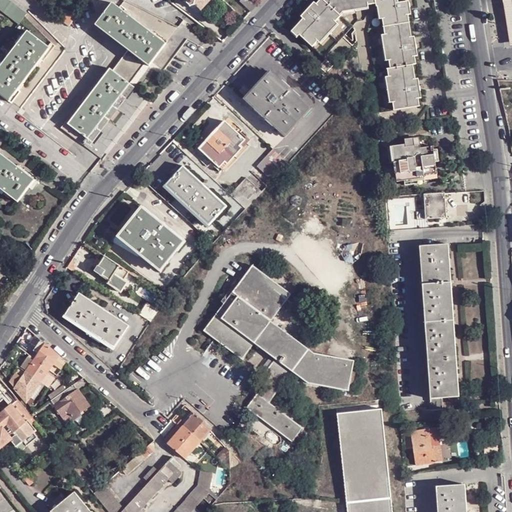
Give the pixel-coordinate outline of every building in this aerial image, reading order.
[(10,0),(0,0),(0,8),(19,24),(28,13),(10,0)] [(187,0),(187,3),(191,5),(195,4),(201,10),(210,0),(187,0)] [(251,12),(257,6),(250,0),(241,0),(240,1),(251,12)] [(305,20),(295,31),(302,37),(314,49),(320,42),(338,23),(342,19),(340,16),(344,12),(370,8),(378,6),(379,9),(382,9),(384,22),(386,37),(390,64),(392,70),(389,71),(390,79),(394,105),(395,112),(421,108),(420,100),(417,81),(415,66),(417,66),(416,58),(413,39),(409,17),(407,4),(406,0),(318,0),(316,3),(319,6),(317,8),(305,20)] [(511,0),(503,0),(511,47),(511,0)] [(128,50),(145,63),(149,66),(152,62),(166,44),(112,2),(95,25),(128,50)] [(302,17),(305,20),(317,8),(314,5),(302,17)] [(371,12),(370,8),(344,12),(340,16),(342,19),(345,16),(371,12)] [(65,9),(58,18),(68,25),(75,17),(65,9)] [(338,23),(320,42),(323,45),(341,26),(338,23)] [(50,47),(28,30),(0,67),(0,93),(10,101),(50,47)] [(302,37),(295,31),(292,34),(298,40),(302,37)] [(387,65),(390,64),(386,37),(382,37),(387,65)] [(130,84),(145,63),(128,50),(112,70),(130,84)] [(334,68),(326,61),(319,68),(326,75),(334,68)] [(88,139),(130,84),(112,70),(109,68),(104,76),(69,123),(68,124),(88,139)] [(286,137),(311,109),(271,72),(245,100),(266,119),(286,137)] [(69,123),(104,76),(102,74),(66,121),(69,123)] [(511,82),(499,82),(501,92),(511,92),(511,82)] [(511,92),(501,92),(510,131),(511,130),(511,92)] [(83,145),(88,139),(68,124),(69,123),(66,121),(61,128),(83,145)] [(225,162),(228,165),(242,149),(240,147),(245,141),(239,135),(236,132),(233,129),(231,128),(225,122),(199,149),(205,155),(207,157),(210,160),(213,162),(220,168),(225,162)] [(436,163),(435,150),(435,147),(422,148),(421,145),(416,146),(415,138),(406,139),(406,145),(393,146),(395,163),(397,182),(405,181),(426,179),(425,176),(438,175),(436,163)] [(240,147),(242,149),(248,144),(245,141),(240,147)] [(289,164),(273,150),(257,167),(271,179),(266,185),(268,187),(289,164)] [(0,153),(0,188),(18,202),(29,187),(34,180),(0,153)] [(208,163),(209,162),(210,160),(207,157),(202,162),(208,168),(210,165),(208,163)] [(220,173),(228,165),(225,162),(220,168),(218,170),(220,173)] [(166,186),(210,226),(227,206),(183,167),(166,186)] [(438,179),(438,175),(425,176),(426,179),(405,181),(405,186),(426,183),(426,181),(438,179)] [(37,176),(34,180),(29,187),(32,189),(40,178),(37,176)] [(247,177),(230,195),(246,209),(262,192),(247,177)] [(208,228),(210,226),(166,186),(164,188),(208,228)] [(445,192),(424,194),(426,211),(421,211),(421,219),(447,218),(445,192)] [(160,273),(179,250),(174,245),(180,237),(143,207),(119,237),(141,255),(140,257),(160,273)] [(174,245),(179,250),(186,241),(180,237),(174,245)] [(139,258),(140,257),(118,239),(114,243),(139,258)] [(420,246),(431,400),(443,399),(459,398),(448,245),(420,246)] [(120,267),(105,257),(102,262),(98,260),(94,265),(98,268),(95,272),(110,282),(120,267)] [(120,267),(110,282),(109,284),(112,286),(122,292),(127,286),(123,283),(129,272),(120,267)] [(308,350),(272,322),(290,295),(252,267),(204,331),(243,360),(255,344),(275,359),(260,381),(264,385),(247,408),(293,442),(303,428),(269,403),(292,373),(308,384),(347,391),(353,362),(314,354),(308,350)] [(80,294),(66,316),(77,324),(103,341),(115,349),(130,327),(80,294)] [(147,304),(140,315),(151,322),(158,311),(147,304)] [(77,324),(66,316),(64,318),(76,326),(77,324)] [(77,324),(76,326),(102,343),(103,341),(77,324)] [(42,342),(36,337),(31,344),(37,348),(42,342)] [(114,351),(115,349),(103,341),(102,343),(114,351)] [(64,366),(66,363),(46,345),(36,360),(50,370),(53,365),(61,370),(64,366)] [(20,369),(26,373),(34,362),(28,358),(20,369)] [(40,383),(48,388),(55,379),(47,374),(50,370),(36,360),(34,362),(26,373),(40,383)] [(14,373),(16,374),(22,379),(26,373),(20,369),(18,367),(14,373)] [(27,402),(30,406),(34,400),(30,398),(40,383),(26,373),(22,379),(15,389),(27,402)] [(16,374),(10,382),(15,389),(22,379),(16,374)] [(61,395),(52,402),(56,408),(56,410),(59,415),(61,416),(67,423),(74,419),(75,420),(84,414),(83,412),(90,407),(74,385),(61,395)] [(48,396),(52,402),(61,395),(57,389),(48,396)] [(31,416),(11,392),(7,396),(0,401),(0,416),(1,415),(0,413),(11,405),(25,422),(12,433),(15,436),(10,439),(16,446),(23,440),(40,427),(31,416)] [(443,399),(431,400),(432,411),(444,410),(443,399)] [(0,447),(10,439),(15,436),(12,433),(25,422),(11,405),(0,413),(1,415),(0,416),(0,447)] [(186,459),(211,431),(202,423),(204,422),(195,414),(195,415),(193,413),(188,418),(190,419),(186,424),(183,422),(180,426),(173,433),(176,436),(169,444),(178,452),(186,459)] [(392,511),(382,414),(337,420),(348,511),(392,511)] [(446,428),(431,430),(433,447),(442,446),(441,439),(448,438),(446,428)] [(433,447),(431,430),(412,432),(417,465),(436,463),(436,462),(433,447)] [(27,445),(23,440),(16,446),(20,450),(27,445)] [(151,444),(122,469),(127,474),(155,449),(151,444)] [(433,447),(436,462),(444,461),(442,446),(433,447)] [(231,470),(229,451),(226,448),(217,455),(231,470)] [(122,511),(138,511),(169,478),(174,483),(183,472),(178,468),(182,464),(173,456),(160,471),(155,466),(145,477),(150,482),(125,509),(122,511)] [(216,460),(204,458),(202,473),(212,481),(216,460)] [(75,470),(80,465),(76,461),(71,465),(75,470)] [(75,470),(83,479),(90,474),(81,464),(80,465),(75,470)] [(192,511),(210,493),(212,481),(202,473),(199,485),(174,511),(192,511)] [(33,483),(28,477),(24,480),(29,487),(33,483)] [(467,511),(467,508),(463,508),(463,502),(467,502),(466,485),(436,487),(438,511),(467,511)] [(95,493),(109,511),(122,511),(125,509),(109,489),(107,490),(103,486),(95,493)] [(64,500),(60,504),(50,511),(90,511),(74,492),(64,500)]
